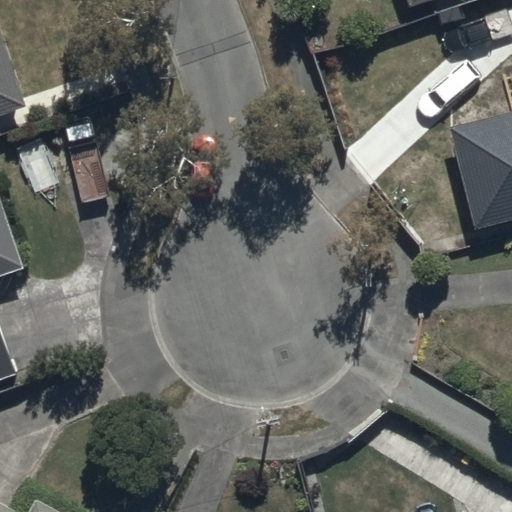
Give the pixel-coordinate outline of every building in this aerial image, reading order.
[(0,109),(31,98),(0,10),(0,109)] [(511,101),(450,118),(477,222),(511,212),(511,101)] [(124,102),(63,131),(79,165),(140,136),(124,102)] [(0,172),(0,373),(22,366),(0,298),(0,270),(29,261),(0,172)] [(0,511),(76,511),(41,493),(32,510),(0,493),(0,511)]
